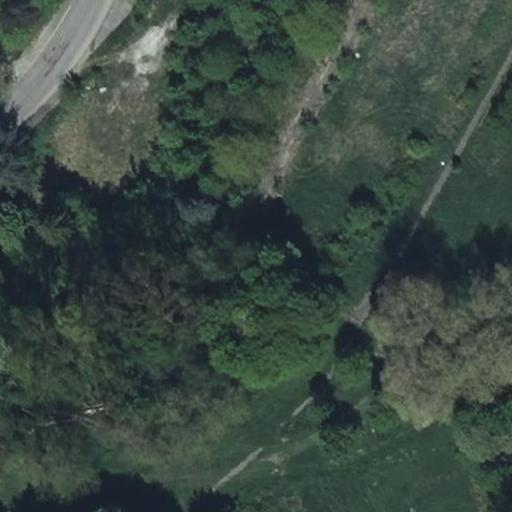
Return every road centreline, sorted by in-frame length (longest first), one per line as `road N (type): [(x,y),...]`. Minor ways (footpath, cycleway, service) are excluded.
road 1 (track): [(251,451),(316,436),(511,283)]
road 2 (tertiary): [(87,0),(57,55),(0,123)]
road 3 (track): [(251,451),(212,490),(134,511)]
